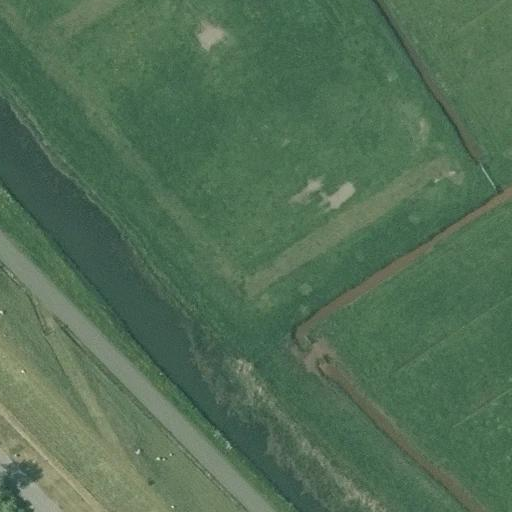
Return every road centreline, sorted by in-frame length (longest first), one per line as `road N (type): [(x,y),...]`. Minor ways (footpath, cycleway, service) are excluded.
road 1 (tertiary): [(259,511),(0,247)]
road 2 (track): [(122,469),(51,333),(44,292)]
